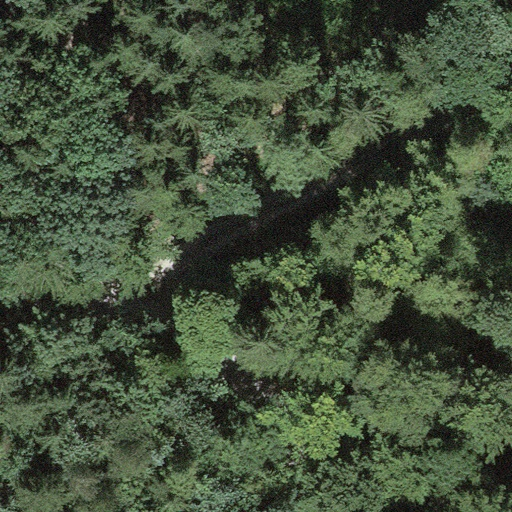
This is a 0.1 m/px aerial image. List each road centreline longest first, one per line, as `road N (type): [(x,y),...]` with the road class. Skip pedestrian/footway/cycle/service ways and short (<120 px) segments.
road 1 (track): [(511,72),(241,202),(144,278),(130,318)]
road 2 (track): [(130,318),(184,341),(227,372),(287,434),(326,511)]
road 3 (track): [(0,313),(36,307),(130,318)]
